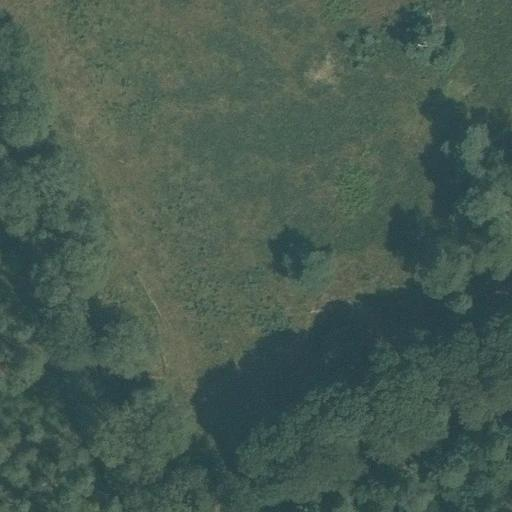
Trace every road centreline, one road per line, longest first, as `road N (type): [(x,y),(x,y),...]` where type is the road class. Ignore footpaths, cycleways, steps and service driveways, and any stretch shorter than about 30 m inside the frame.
road 1 (track): [(164,492),(511,339)]
road 2 (track): [(172,511),(58,232)]
